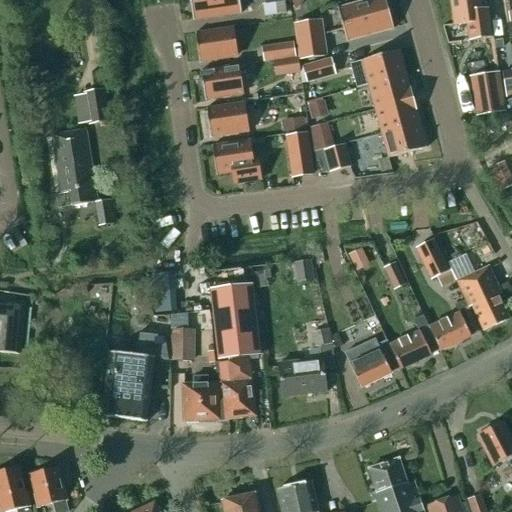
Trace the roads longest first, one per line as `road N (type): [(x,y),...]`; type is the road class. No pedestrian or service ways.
road 1 (residential): [(163,9),(194,193),(219,209),(433,181),(452,170),(454,140),(417,0)]
road 2 (residential): [(511,356),(387,419),(328,439),(176,456)]
